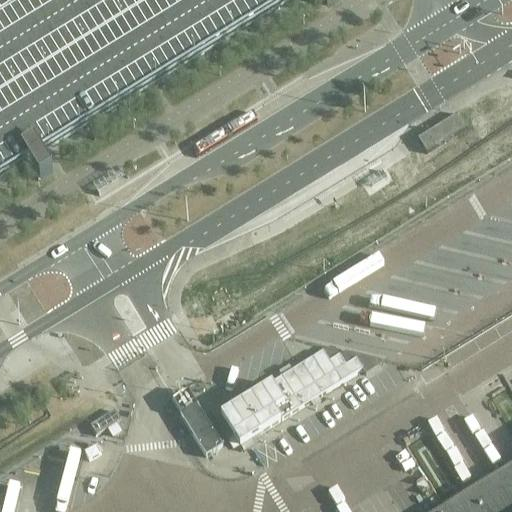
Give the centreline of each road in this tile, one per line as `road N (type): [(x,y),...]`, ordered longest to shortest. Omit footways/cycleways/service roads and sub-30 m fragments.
road 1 (tertiary): [(128,271),(511,44)]
road 2 (tertiary): [(466,10),(101,228)]
road 3 (unknown): [(188,372),(252,503)]
